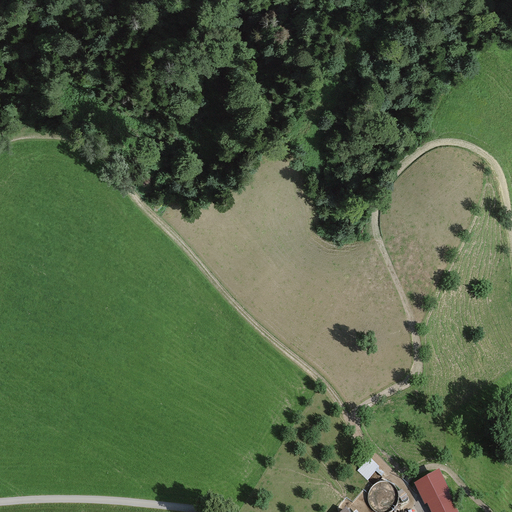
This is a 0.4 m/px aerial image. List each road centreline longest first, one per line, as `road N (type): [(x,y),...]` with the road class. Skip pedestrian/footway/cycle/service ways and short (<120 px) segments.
road 1 (track): [(0,143),(35,136),(101,152),(239,311),(320,381),(357,440),(424,511)]
road 2 (track): [(357,440),(361,409),(418,368),(414,325),(377,236),(374,216),(384,193),(409,160),(455,143),(481,150),(499,168),(511,227)]
road 3 (unclassified): [(215,511),(80,498),(0,502)]
